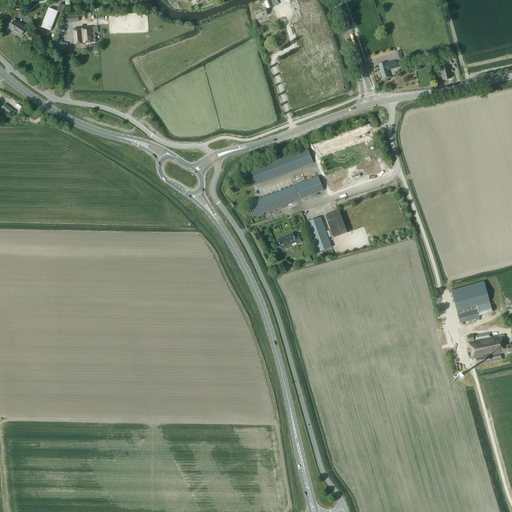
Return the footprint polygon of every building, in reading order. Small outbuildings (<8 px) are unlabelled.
[(58,12),(48,8),(41,27),(50,31),(58,12)] [(257,19),(267,15),(266,11),(265,8),(254,12),(257,19)] [(79,22),(78,14),(65,16),(66,24),(79,22)] [(20,36),(26,28),(22,26),(14,21),(9,29),(20,36)] [(82,44),(95,42),(94,33),(94,29),(92,29),(92,27),(73,29),(74,44),(82,43),(82,44)] [(56,41),(55,45),(67,48),(68,44),(62,42),(62,40),(58,39),(57,41),(56,41)] [(383,79),(389,77),(387,70),(398,67),(396,61),(386,63),(385,63),(379,64),(383,79)] [(446,66),(448,65),(448,63),(440,65),(442,74),(441,75),(443,80),(450,78),(448,73),(450,73),(448,66),(446,67),(446,66)] [(4,103),(0,109),(11,117),(15,112),(4,103)] [(370,126),(361,129),(364,138),(374,134),(370,126)] [(374,134),(364,138),(368,147),(377,144),(374,134)] [(364,138),(359,140),(363,149),(368,147),(364,138)] [(359,140),(355,141),(358,151),(363,149),(359,140)] [(355,141),(350,143),(354,152),(358,151),(355,141)] [(350,143),(345,145),(349,154),(354,152),(350,143)] [(345,145),(341,147),(344,156),(349,154),(345,145)] [(341,147),(336,148),(340,158),(344,156),(341,147)] [(247,171),(252,184),(253,186),(313,163),(307,148),(247,171)] [(336,148),(331,150),(335,160),(340,158),(336,148)] [(331,150),(327,152),(330,161),(335,160),(331,150)] [(327,152),(322,154),(325,163),(330,161),(327,152)] [(380,152),(371,155),(374,165),(384,161),(380,152)] [(322,154),(317,156),(321,165),(325,163),(322,154)] [(371,155),(366,157),(370,167),(374,165),(371,155)] [(366,157),(361,159),(365,168),(370,167),(366,157)] [(361,159),(357,161),(360,170),(365,168),(361,159)] [(357,161),(352,163),(356,172),(360,170),(357,161)] [(384,161),(374,165),(378,174),(387,171),(384,161)] [(352,163),(347,164),(351,174),(356,172),(352,163)] [(347,164),(343,166),(346,176),(351,174),(347,164)] [(374,165),(370,167),(373,176),(378,174),(374,165)] [(343,166),(338,168),(342,177),(346,176),(343,166)] [(370,167),(365,168),(368,178),(373,176),(370,167)] [(338,168),(333,170),(337,179),(342,177),(338,168)] [(365,168),(360,170),(364,180),(368,178),(365,168)] [(333,170),(329,171),(332,181),(337,179),(333,170)] [(360,170),(356,172),(359,181),(364,180),(360,170)] [(329,171),(324,173),(327,183),(332,181),(329,171)] [(356,172),(351,174),(354,183),(359,181),(356,172)] [(351,174),(346,176),(350,185),(354,183),(351,174)] [(346,176),(342,177),(345,187),(350,185),(346,176)] [(252,218),(323,191),(318,177),(247,203),(252,218)] [(342,177),(337,179),(340,188),(345,187),(342,177)] [(337,179),(332,181),(336,190),(340,188),(337,179)] [(332,181),(327,183),(331,192),(336,190),(332,181)] [(333,238),(347,233),(338,210),(325,215),(333,238)] [(316,253),(331,247),(320,217),(305,222),(316,253)] [(297,244),(302,242),(298,234),(294,236),(292,233),(277,240),(281,249),(286,246),(287,249),(288,249),(291,247),(292,246),(291,244),(296,242),(297,244)] [(479,317),(479,316),(492,313),(489,301),(484,281),(451,291),(460,323),(479,317)] [(508,352),(511,351),(511,344),(507,345),(506,346),(504,335),(491,337),(490,333),(475,336),(476,340),(474,341),(473,335),(467,336),(468,342),(472,359),(475,358),(476,365),(503,359),(501,353),(508,352)]
